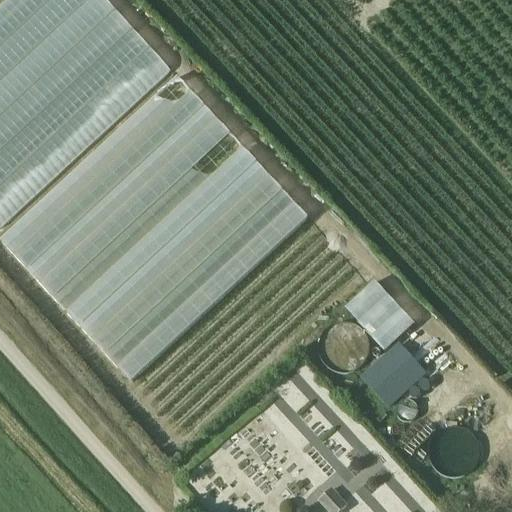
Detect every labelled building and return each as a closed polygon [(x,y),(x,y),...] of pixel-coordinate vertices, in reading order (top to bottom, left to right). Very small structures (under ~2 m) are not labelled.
[(131,111),(176,68),(111,0),(3,0),(0,3),(0,160),(55,137),(55,126),(71,133),(51,111),(131,111)] [(174,67),(180,62),(137,14),(131,19),(174,67)] [(183,449),(378,277),(322,215),(323,214),(255,137),(252,140),(246,133),(238,139),(184,78),(3,237),(135,386),(131,390),(183,449)] [(399,346),(362,380),(388,408),(425,375),(399,346)] [(344,511),(347,509),(332,493),(320,504),(326,511),(344,511)]
